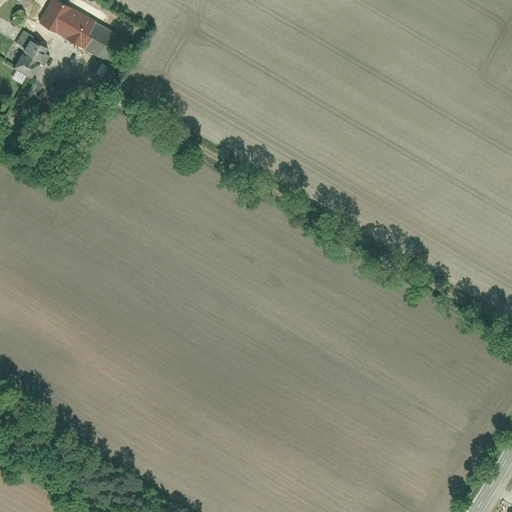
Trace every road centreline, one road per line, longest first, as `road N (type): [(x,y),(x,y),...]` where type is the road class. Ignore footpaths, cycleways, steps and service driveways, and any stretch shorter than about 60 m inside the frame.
road 1 (unknown): [(511,320),(115,89)]
road 2 (unclassified): [(111,511),(0,448)]
